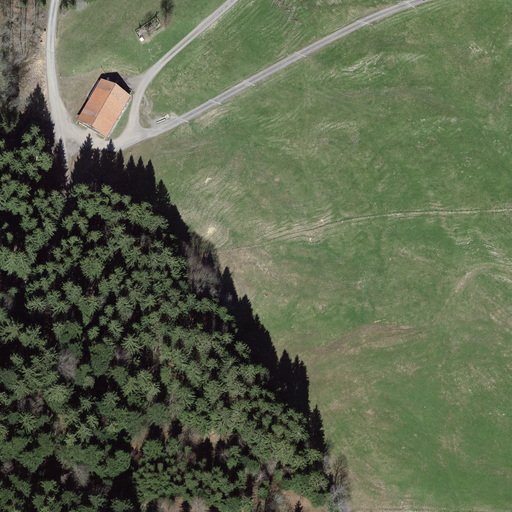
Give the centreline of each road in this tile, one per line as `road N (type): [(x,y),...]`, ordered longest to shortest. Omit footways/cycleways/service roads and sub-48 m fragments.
road 1 (track): [(426,0),(147,139),(106,149),(63,132)]
road 2 (track): [(126,144),(137,99),(167,56),(229,0)]
road 3 (track): [(63,132),(59,0)]
